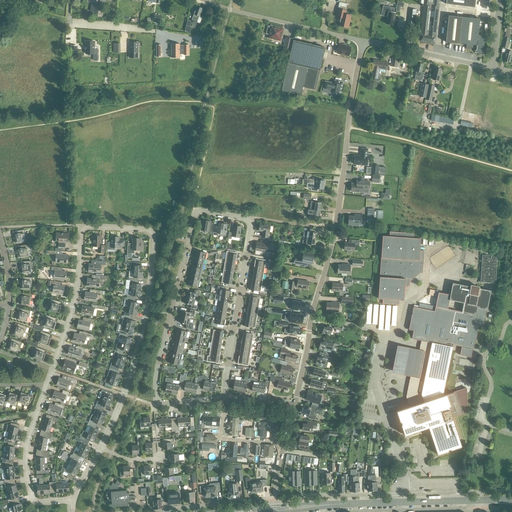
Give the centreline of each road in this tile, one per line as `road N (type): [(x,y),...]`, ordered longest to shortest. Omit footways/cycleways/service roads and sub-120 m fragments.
road 1 (residential): [(101,448),(148,310),(151,231),(82,228),(78,280),(51,369)]
road 2 (residential): [(223,398),(251,224),(197,211),(155,374),(155,405)]
road 3 (residential): [(295,405),(336,225),(363,41)]
road 4 (residential): [(73,501),(31,499),(25,454),(45,385)]
road 5 (residential): [(363,41),(229,9)]
road 6 (tertiary): [(348,503),(481,500)]
road 7 (residential): [(492,68),(363,41)]
